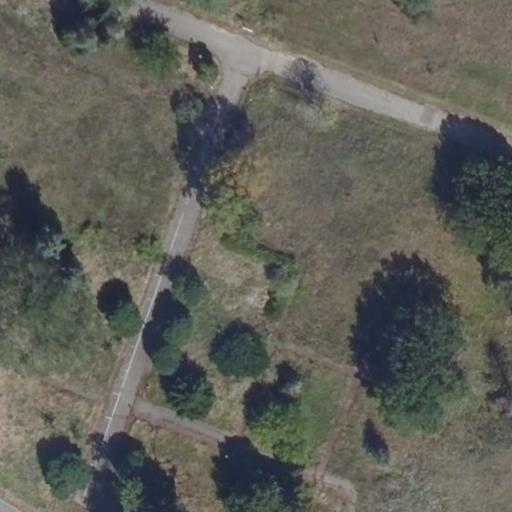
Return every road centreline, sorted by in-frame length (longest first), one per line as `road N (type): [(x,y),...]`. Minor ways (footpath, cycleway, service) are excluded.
road 1 (track): [(92,498),(253,45),(116,0)]
road 2 (track): [(253,45),(511,150)]
